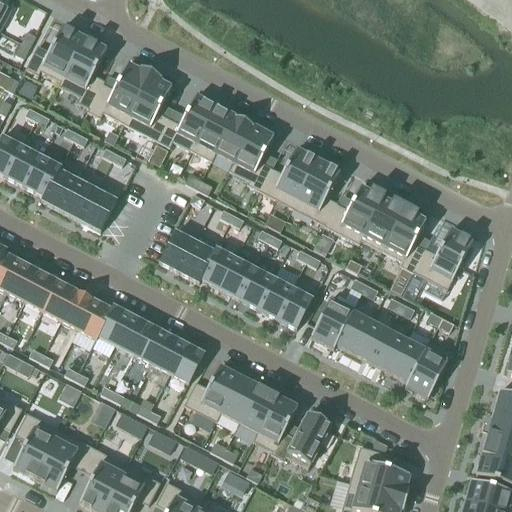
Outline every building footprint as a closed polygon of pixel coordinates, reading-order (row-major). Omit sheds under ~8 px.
[(0,34),(10,15),(6,13),(0,9),(0,34)] [(36,51),(24,74),(37,81),(39,77),(59,87),(60,88),(84,43),(61,31),(48,57),(36,51)] [(26,37),(20,48),(29,53),(34,41),(26,37)] [(59,87),(57,91),(79,103),(76,108),(88,115),(101,90),(102,90),(104,87),(92,81),(99,67),(106,55),(84,43),(60,88),(59,87)] [(20,48),(14,59),(22,64),(29,53),(20,48)] [(88,115),(86,118),(99,125),(102,119),(123,130),(150,78),(139,72),(138,76),(126,69),(120,82),(113,95),(102,90),(101,90),(88,115)] [(150,78),(123,130),(156,147),(168,124),(157,118),(170,93),(159,86),(160,83),(150,78)] [(9,82),(3,93),(12,98),(18,86),(9,82)] [(168,124),(156,147),(168,154),(172,147),(190,157),(214,112),(194,101),(179,130),(168,124)] [(2,105),(0,107),(0,119),(4,121),(10,110),(2,105)] [(214,112),(190,157),(210,168),(215,159),(214,159),(233,122),(214,112)] [(28,113),(24,121),(34,126),(38,119),(28,113)] [(38,119),(34,126),(44,132),(48,124),(38,119)] [(233,122),(214,159),(215,159),(232,168),(233,169),(253,132),(233,122)] [(232,168),(228,177),(247,187),(246,190),(247,191),(258,197),(270,174),(259,168),(272,142),(253,132),(233,169),(232,168)] [(66,133),(62,141),(72,146),(76,139),(66,133)] [(108,137),(104,146),(112,150),(117,141),(108,137)] [(76,139),(72,146),(82,152),(86,144),(76,139)] [(1,141),(0,142),(0,180),(4,182),(20,152),(1,141)] [(20,152),(4,182),(24,192),(40,162),(20,152)] [(104,154),(101,161),(111,166),(115,159),(104,154)] [(270,174),(258,197),(291,214),(317,165),(295,154),(281,180),(270,174)] [(115,159),(111,166),(121,172),(125,164),(115,159)] [(40,162),(24,192),(42,202),(40,206),(42,206),(58,176),(60,172),(40,162)] [(317,165),(291,214),(324,231),(336,210),(337,209),(325,203),(339,177),(336,175),(337,173),(323,166),(322,168),(317,165)] [(58,176),(42,206),(60,216),(76,185),(58,176)] [(188,180),(183,188),(195,194),(199,186),(188,180)] [(76,185),(60,216),(80,226),(96,196),(76,185)] [(199,186),(195,194),(206,200),(211,192),(199,186)] [(324,231),(323,232),(358,250),(360,246),(359,246),(381,203),(382,204),(384,201),(371,194),(369,197),(359,192),(347,215),(336,210),(324,231)] [(96,196),(80,226),(99,237),(115,206),(96,196)] [(193,200),(189,208),(199,213),(203,205),(193,200)] [(381,203),(359,246),(360,246),(380,257),(404,211),(392,205),(390,208),(382,204),(381,203)] [(404,211),(380,257),(401,268),(399,272),(412,279),(413,278),(412,278),(423,256),(423,255),(412,250),(425,226),(415,221),(417,218),(404,211)] [(222,215),(218,223),(228,228),(232,220),(222,215)] [(232,220),(228,228),(238,233),(242,226),(232,220)] [(423,256),(412,278),(413,278),(428,286),(445,295),(446,295),(461,267),(464,269),(472,253),(469,251),(471,247),(459,240),(449,234),(435,260),(423,254),(423,255),(423,256)] [(260,235),(256,243),(266,248),(270,241),(260,235)] [(174,237),(158,267),(178,278),(194,247),(174,237)] [(270,241),(266,248),(277,253),(281,246),(270,241)] [(194,247),(178,278),(196,287),(212,257),(194,247)] [(212,257),(196,287),(198,288),(200,285),(218,294),(234,264),(214,253),(212,257)] [(299,255),(295,263),(305,268),(309,261),(299,255)] [(4,259),(0,266),(0,295),(5,299),(21,268),(4,259)] [(309,261),(305,268),(315,273),(319,266),(309,261)] [(234,264),(218,294),(237,304),(253,274),(234,264)] [(344,272),(356,279),(360,270),(349,264),(344,272)] [(21,268),(5,299),(23,308),(39,277),(21,268)] [(272,284),(256,314),(276,325),(292,294),(291,293),(297,282),(279,272),(273,284),(272,284)] [(253,274),(237,304),(256,314),(272,284),(253,274)] [(39,277),(23,308),(41,317),(57,287),(39,277)] [(353,284),(349,293),(360,299),(365,290),(353,284)] [(57,287),(41,317),(49,322),(59,327),(75,296),(57,287)] [(365,290),(360,299),(372,305),(376,296),(365,290)] [(315,331),(309,343),(329,353),(332,355),(335,350),(334,350),(351,317),(352,318),(354,313),(353,313),(360,299),(350,293),(342,307),(332,302),(331,301),(315,331)] [(292,294),(276,325),(295,335),(311,304),(292,294)] [(75,296),(59,327),(76,336),(92,305),(75,296)] [(390,303),(385,312),(397,318),(401,309),(390,303)] [(77,336),(71,347),(88,356),(94,345),(93,345),(109,314),(92,305),(76,336),(77,336)] [(401,309),(397,318),(408,324),(413,316),(413,315),(401,309)] [(109,314),(93,345),(95,346),(97,342),(114,351),(130,321),(111,311),(109,314)] [(351,317),(334,350),(335,350),(352,360),(369,327),(352,318),(351,317)] [(429,317),(425,326),(436,332),(441,323),(429,317)] [(130,321),(114,351),(132,361),(148,330),(130,321)] [(441,323),(436,332),(448,338),(452,329),(441,323)] [(369,327),(352,360),(370,369),(387,336),(369,327)] [(148,330),(132,361),(150,370),(166,340),(148,330)] [(387,336),(370,369),(388,379),(405,346),(387,336)] [(166,340),(150,370),(169,380),(185,349),(166,340)] [(6,341),(2,348),(12,353),(16,346),(6,341)] [(405,346),(388,379),(406,388),(407,388),(424,355),(423,355),(405,346)] [(406,388),(404,392),(405,393),(427,404),(446,367),(450,359),(428,347),(427,346),(423,355),(424,355),(407,388),(406,388)] [(185,349),(169,380),(187,390),(203,359),(185,349)] [(32,354),(28,362),(38,367),(42,360),(32,354)] [(42,360),(38,367),(48,372),(52,365),(42,360)] [(34,381),(38,374),(33,371),(32,371),(29,379),(34,381)] [(195,388),(183,411),(195,417),(214,427),(215,428),(220,419),(219,419),(238,382),(218,371),(206,394),(195,388)] [(67,373),(63,380),(73,385),(77,378),(67,373)] [(77,378),(73,385),(83,391),(87,383),(77,378)] [(238,382),(219,419),(220,419),(238,429),(256,391),(238,382)] [(256,391),(238,429),(256,438),(257,439),(277,402),(256,391)] [(103,392),(99,399),(109,404),(113,397),(103,392)] [(511,399),(499,395),(493,417),(511,422),(511,399)] [(113,397),(109,404),(119,410),(123,402),(113,397)] [(256,438),(252,447),(253,447),(271,457),(272,458),(283,438),(296,412),(277,402),(257,439),(256,438)] [(0,432),(9,438),(19,419),(21,415),(8,408),(0,403),(0,432)] [(105,430),(115,411),(101,403),(90,423),(105,430)] [(139,411),(135,418),(145,423),(149,416),(139,411)] [(149,416),(145,423),(155,429),(159,421),(149,416)] [(511,422),(493,417),(487,438),(511,445),(511,422)] [(271,457),(270,460),(271,461),(283,467),(285,463),(307,474),(312,464),(329,432),(330,430),(324,427),(326,425),(313,418),(312,420),(307,418),(293,444),(291,442),(283,438),(272,458),(271,457)] [(25,447),(11,473),(34,485),(59,436),(26,419),(15,439),(14,441),(25,447)] [(147,431),(135,425),(129,437),(140,443),(147,431)] [(59,436),(34,485),(56,497),(69,471),(80,476),(92,453),(59,436)] [(511,445),(487,438),(481,459),(511,467),(511,445)] [(169,458),(175,446),(168,442),(161,455),(169,458)] [(209,456),(220,462),(225,454),(213,448),(209,456)] [(196,457),(190,454),(185,451),(179,462),(190,468),(196,457)] [(359,452),(348,489),(404,505),(408,493),(404,492),(408,480),(380,472),(383,459),(359,452)] [(91,482),(78,508),(85,511),(104,511),(126,471),(92,453),(80,476),(91,482)] [(225,454),(220,462),(232,468),(236,460),(225,454)] [(480,462),(474,480),(511,491),(511,467),(481,459),(480,462)] [(126,471),(104,511),(132,511),(136,505),(147,511),(150,506),(159,488),(126,471)] [(250,473),(245,482),(256,488),(261,479),(250,473)] [(465,506),(465,507),(482,511),(511,511),(511,497),(474,486),(469,485),(468,487),(466,495),(465,496),(468,497),(465,506)] [(156,511),(196,511),(197,510),(200,506),(179,495),(166,488),(157,506),(154,511),(156,511)] [(348,489),(341,511),(402,511),(404,505),(348,489)]
